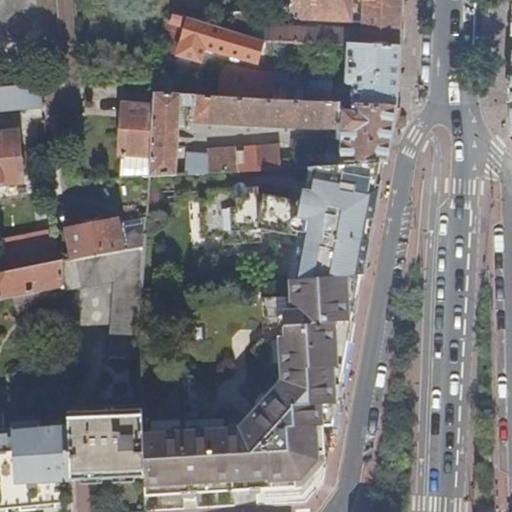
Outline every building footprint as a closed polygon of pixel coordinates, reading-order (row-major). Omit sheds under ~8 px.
[(403,19),(403,0),(294,0),(287,8),(302,19),(353,22),(353,12),(365,13),(364,29),(271,24),(257,38),(264,39),(329,42),(349,44),(401,47),(403,19)] [(256,18),(256,12),(237,12),(232,31),(257,38),(256,18)] [(257,38),(232,31),(175,13),(172,20),(172,22),(186,27),(178,54),(202,62),(206,48),(258,62),(264,39),(257,38)] [(265,18),(256,18),(257,38),(271,24),(265,18)] [(399,75),(401,47),(349,44),(347,82),(349,84),(353,84),(353,104),(397,107),(399,75)] [(274,100),(332,103),(334,74),(305,72),(305,74),(276,74),(274,100)] [(44,107),(42,84),(42,82),(0,85),(0,125),(29,123),(27,108),(44,107)] [(393,137),(397,107),(353,104),(332,103),(274,100),(215,96),(207,96),(156,93),(155,106),(152,156),(151,175),(177,173),(181,103),(191,100),(191,106),(195,106),(195,118),(286,123),(344,126),(342,154),(330,154),(329,165),(369,164),(386,163),(390,163),(393,137)] [(122,154),(152,156),(155,106),(125,104),(122,154)] [(17,132),(0,133),(0,183),(22,182),(17,132)] [(210,172),(282,168),(280,146),(238,149),(209,149),(209,158),(210,172)] [(151,176),(151,175),(152,156),(122,154),(120,178),(151,176)] [(188,158),(188,173),(210,172),(209,158),(188,158)] [(367,203),(377,206),(381,187),(386,163),(369,164),(371,178),(375,179),(378,182),(377,186),(374,187),(370,188),(367,203)] [(362,275),(364,276),(371,237),(377,206),(367,203),(370,188),(374,187),(377,186),(378,182),(375,179),(371,178),(369,164),(329,165),(314,166),(311,192),(305,191),(302,202),(265,195),(264,197),(261,197),(260,189),(249,190),(249,188),(244,183),(240,184),(236,188),(236,191),(231,191),(231,188),(210,190),(210,199),(201,200),(203,238),(223,237),(223,246),(263,243),(263,234),(274,233),(296,236),(297,232),(306,234),(299,279),(362,275)] [(309,166),(305,191),(311,192),(314,166),(309,166)] [(123,250),(146,246),(148,217),(119,223),(119,220),(55,232),(60,262),(64,262),(123,250)] [(55,232),(54,230),(0,240),(0,273),(60,262),(55,232)] [(65,287),(65,289),(116,279),(113,317),(110,357),(140,358),(140,339),(144,289),(146,246),(123,250),(64,262),(65,287)] [(0,298),(65,287),(64,262),(60,262),(0,273),(0,298)] [(146,476),(147,496),(182,494),(182,488),(200,487),(201,493),(266,489),(298,487),(328,454),(327,427),(336,427),(347,362),(359,292),(362,275),(299,279),(291,280),(292,296),(262,298),(263,329),(280,328),(297,327),(297,337),(280,338),(261,338),(250,350),(283,380),(257,408),(261,412),(248,427),(244,423),(224,406),(202,432),(190,430),(217,400),(189,375),(158,410),(143,411),(146,476)] [(280,328),(280,338),(297,337),(297,327),(280,328)] [(257,408),(244,423),(248,427),(261,412),(257,408)] [(72,463),(72,479),(146,476),(143,411),(143,410),(70,413),(72,463)] [(328,454),(298,487),(308,487),(312,482),(325,466),(329,463),(328,454)]
